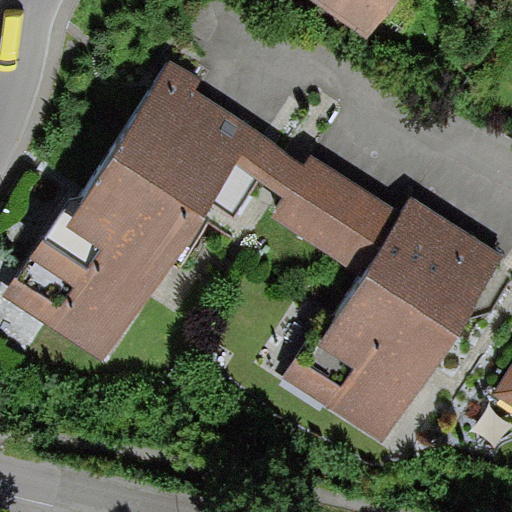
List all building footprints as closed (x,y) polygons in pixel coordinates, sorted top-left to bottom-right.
[(311,0),(367,36),(391,0),(311,0)] [(286,181),(303,156),(198,85),(205,75),(169,51),(9,287),(100,348),(208,189),(232,205),(260,164),(286,181)] [(303,156),(286,181),(271,207),(363,266),(400,208),(308,149),(303,156)] [(411,191),(400,208),(363,266),(293,374),(381,431),(500,249),(411,191)] [(511,357),(494,386),(511,397),(511,357)]
